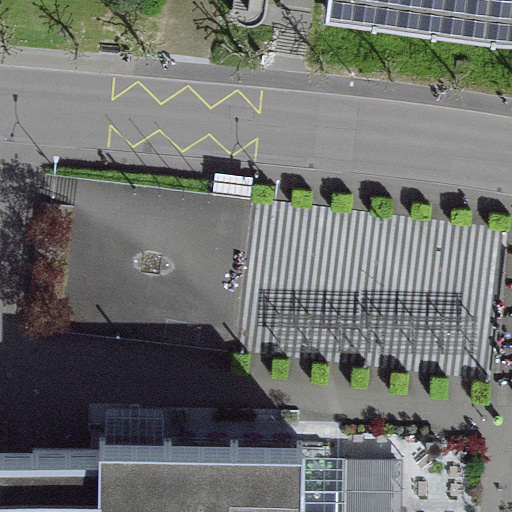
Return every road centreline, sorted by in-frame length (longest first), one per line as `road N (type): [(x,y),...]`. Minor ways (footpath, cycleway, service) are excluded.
road 1 (residential): [(0,102),(341,131),(511,155)]
road 2 (residential): [(0,381),(511,386)]
